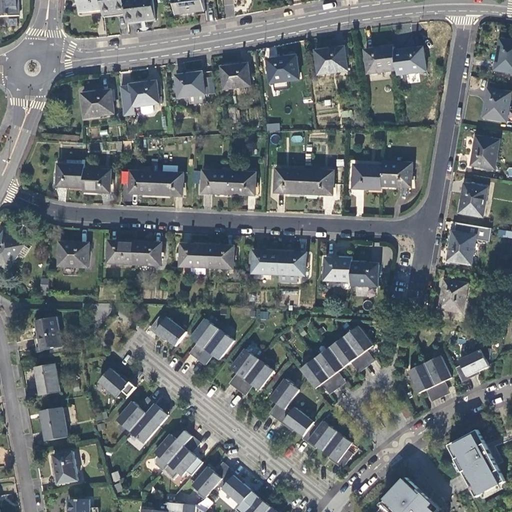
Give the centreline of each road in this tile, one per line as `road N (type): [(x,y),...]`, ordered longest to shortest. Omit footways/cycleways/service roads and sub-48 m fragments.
road 1 (residential): [(420,227),(44,213),(0,195)]
road 2 (tertiary): [(462,4),(49,68)]
road 3 (residential): [(340,505),(126,344)]
road 4 (residential): [(462,4),(436,214),(420,227)]
road 5 (residential): [(511,389),(437,422),(340,505)]
road 6 (residential): [(31,511),(0,344)]
